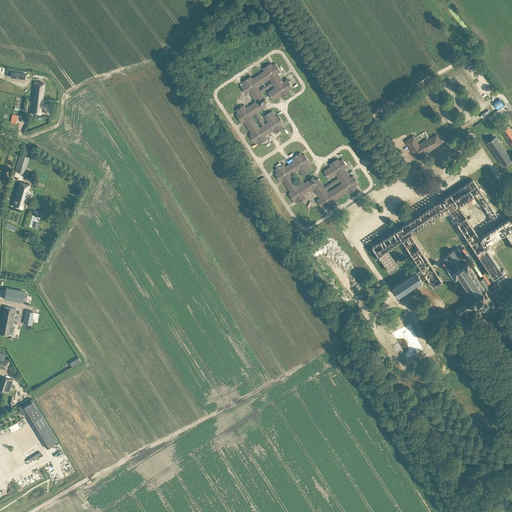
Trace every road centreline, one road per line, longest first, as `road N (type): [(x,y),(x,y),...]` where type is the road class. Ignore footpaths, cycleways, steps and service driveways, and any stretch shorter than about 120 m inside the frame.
road 1 (unclassified): [(363,117),(421,84),(454,125),(497,98),(511,110)]
road 2 (unclassified): [(363,117),(281,0)]
